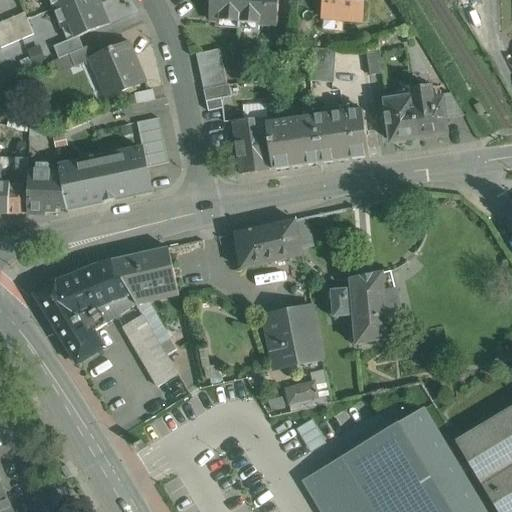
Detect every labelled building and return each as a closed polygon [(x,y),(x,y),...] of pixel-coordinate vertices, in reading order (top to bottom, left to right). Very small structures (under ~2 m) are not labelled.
[(50,0),(54,9),(76,0),(50,0)] [(76,0),(54,9),(68,41),(68,42),(79,38),(110,25),(99,0),(76,0)] [(279,0),(210,0),(209,21),(277,26),(279,0)] [(326,0),(324,18),(363,21),(364,0),(326,0)] [(25,13),(14,18),(23,40),(34,35),(26,15),(25,13)] [(14,18),(3,22),(12,44),(23,40),(14,18)] [(3,22),(0,23),(0,44),(2,49),(12,44),(3,22)] [(68,41),(54,47),(59,59),(70,55),(84,49),(79,38),(68,42),(68,41)] [(377,41),(365,43),(367,55),(379,53),(377,41)] [(129,42),(113,49),(113,48),(108,50),(108,51),(96,56),(88,60),(88,62),(106,99),(146,83),(146,81),(143,82),(127,45),(130,44),(129,42)] [(84,49),(70,55),(75,67),(88,62),(88,60),(96,56),(92,45),(84,49)] [(220,50),(197,55),(204,90),(228,85),(220,50)] [(337,52),(313,50),(311,82),(335,84),(337,52)] [(379,53),(367,55),(370,76),(383,75),(380,53),(379,53)] [(228,85),(204,90),(207,102),(222,99),(232,96),(229,85),(228,85)] [(433,101),(431,88),(412,91),(413,96),(419,138),(423,138),(428,141),(434,140),(437,136),(447,134),(445,120),(442,99),(441,99),(433,101)] [(465,117),(451,94),(441,96),(441,99),(442,99),(445,120),(465,117)] [(413,96),(384,100),(387,126),(389,126),(391,142),(394,142),(396,145),(405,143),(406,140),(419,138),(413,96)] [(222,99),(207,102),(209,112),(224,109),(222,99)] [(267,107),(247,106),(247,114),(266,115),(267,107)] [(313,117),(320,164),(370,158),(363,110),(313,117)] [(320,164),(313,117),(267,123),(273,171),(320,164)] [(159,119),(138,123),(140,135),(161,130),(159,119)] [(266,120),(233,122),(239,175),(273,171),(267,123),(266,120)] [(161,130),(140,135),(142,146),(164,141),(161,130)] [(164,141),(142,146),(143,149),(145,157),(166,152),(164,141)] [(123,158),(81,167),(80,163),(59,167),(60,172),(68,210),(152,192),(147,168),(145,157),(143,149),(122,154),(123,158)] [(166,152),(145,157),(147,168),(169,164),(166,152)] [(17,160),(16,185),(10,185),(8,215),(27,215),(29,185),(28,171),(29,171),(29,160),(17,160)] [(1,167),(0,167),(0,214),(8,215),(10,185),(1,184),(1,167)] [(60,172),(51,172),(51,171),(36,171),(36,172),(29,171),(28,171),(29,185),(27,215),(45,216),(46,213),(56,214),(56,210),(68,210),(60,172)] [(296,221),(236,234),(241,270),(303,257),(296,221)] [(169,249),(112,262),(138,305),(139,307),(180,298),(169,249)] [(100,264),(57,282),(36,295),(79,365),(105,348),(95,332),(118,318),(138,305),(112,262),(100,264)] [(354,315),(356,346),(389,339),(387,316),(401,312),(391,272),(351,281),(352,291),(347,292),(347,291),(332,292),(334,318),(349,316),(349,315),(354,315)] [(139,307),(138,305),(118,318),(159,388),(179,376),(139,307)] [(313,307),(264,317),(275,370),(323,360),(313,307)] [(314,384),(286,390),(290,405),(318,399),(314,384)] [(511,511),(511,409),(457,443),(498,511),(511,511)] [(483,511),(424,411),(318,475),(308,482),(325,511),(483,511)] [(311,454),(327,445),(314,421),(298,430),(311,454)] [(11,511),(4,494),(0,495),(0,511),(11,511)]
